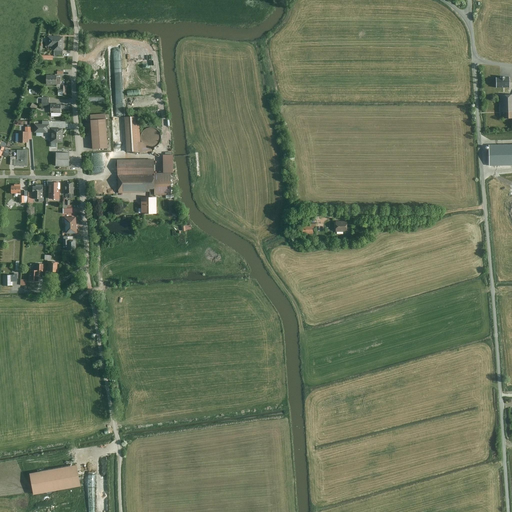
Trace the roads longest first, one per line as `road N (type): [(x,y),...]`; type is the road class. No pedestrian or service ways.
road 1 (residential): [(471,27),(508,511)]
road 2 (track): [(302,332),(261,248),(289,236),(293,222),(287,148),(260,41),(279,27),(291,0)]
road 3 (residential): [(120,511),(119,449),(90,291)]
road 4 (residential): [(79,178),(72,0)]
road 5 (track): [(331,218),(437,216),(485,206)]
